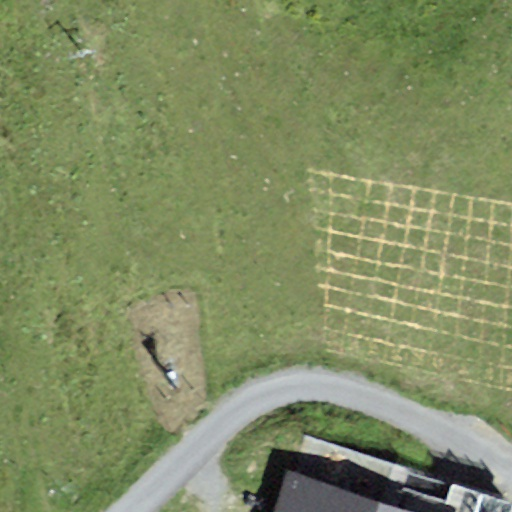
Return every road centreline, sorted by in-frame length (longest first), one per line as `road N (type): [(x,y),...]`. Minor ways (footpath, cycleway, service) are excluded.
road 1 (track): [(131,511),(257,401),(311,386),(373,403),(511,471)]
road 2 (track): [(511,472),(464,394),(464,304),(511,133)]
